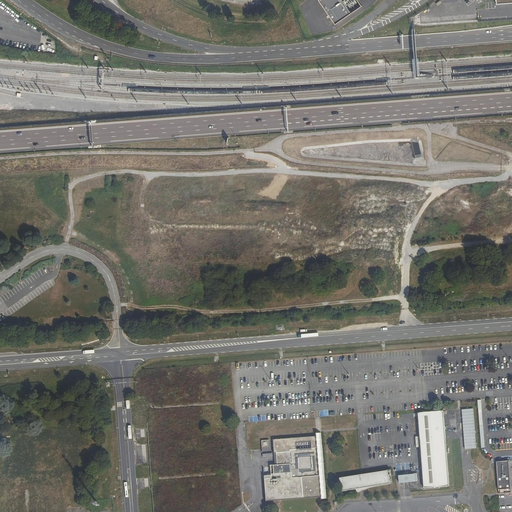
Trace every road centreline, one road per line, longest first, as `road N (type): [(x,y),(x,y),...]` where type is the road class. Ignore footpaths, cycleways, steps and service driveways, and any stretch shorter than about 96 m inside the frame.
road 1 (primary): [(0,141),(511,102)]
road 2 (track): [(449,182),(122,171),(72,184),(63,251)]
road 3 (secondary): [(23,0),(77,35),(134,54),(252,56)]
road 4 (tertiary): [(286,341),(511,324)]
road 5 (secondary): [(304,52),(511,35)]
road 6 (unclassified): [(121,351),(115,287),(93,261),(68,250),(33,256),(0,278)]
road 7 (tertiary): [(121,357),(286,341)]
road 8 (tertiary): [(286,341),(121,351)]
road 9 (secondary): [(101,0),(172,40),(252,56)]
road 10 (unclassified): [(131,511),(121,357)]
road 11 (track): [(511,181),(449,182),(406,251)]
road 12 (tertiary): [(0,368),(121,357)]
road 13 (tertiary): [(121,351),(0,361)]
